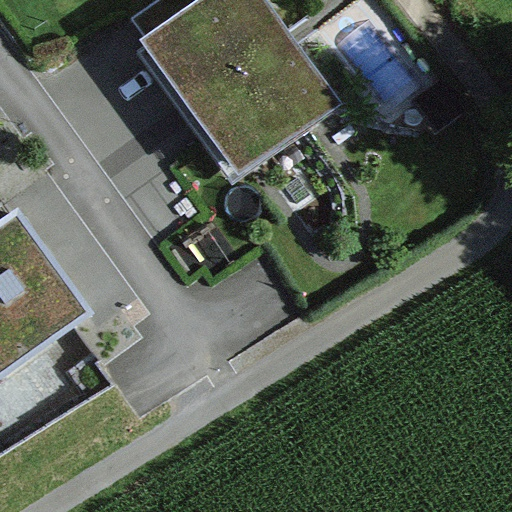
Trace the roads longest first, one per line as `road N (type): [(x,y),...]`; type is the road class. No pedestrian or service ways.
road 1 (residential): [(46,511),(450,258),(500,217),(508,159),(478,89),(411,0)]
road 2 (residential): [(201,336),(164,299),(0,70)]
